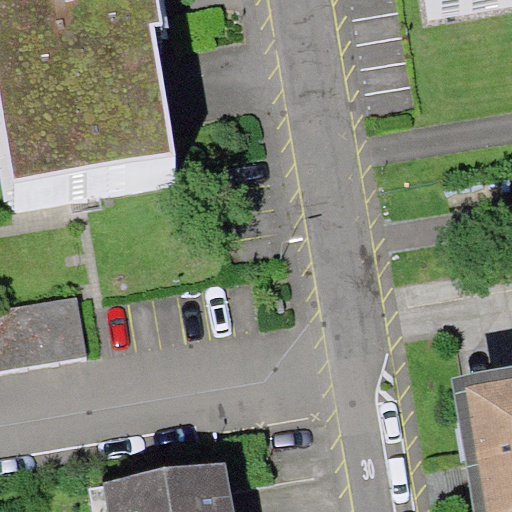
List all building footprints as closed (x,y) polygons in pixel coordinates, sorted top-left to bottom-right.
[(0,0),(0,172),(2,184),(176,154),(155,26),(163,24),(159,1),(159,0),(0,0)] [(0,369),(87,355),(77,298),(0,310),(0,369)] [(511,366),(452,376),(454,388),(465,386),(511,377),(511,366)] [(511,511),(511,377),(465,386),(478,464),(486,511),(511,511)] [(465,386),(454,388),(474,511),(486,511),(478,464),(465,386)] [(233,511),(225,462),(103,482),(108,511),(233,511)]
